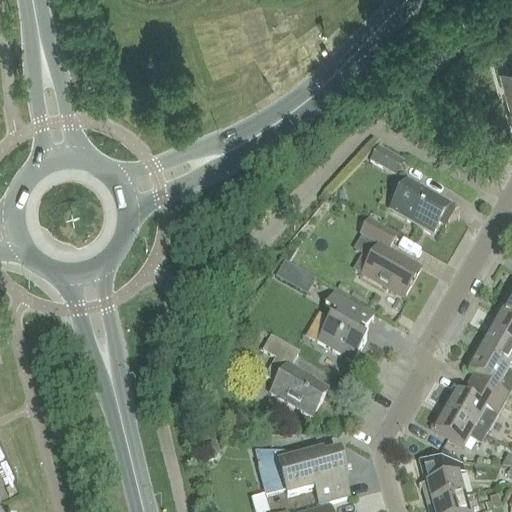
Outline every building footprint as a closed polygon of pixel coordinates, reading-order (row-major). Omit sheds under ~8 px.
[(511,68),(499,72),(511,118),(511,68)] [(378,149),(370,162),(382,169),(384,165),(396,173),(402,163),(378,149)] [(60,189),(68,189),(67,165),(59,166),(60,189)] [(432,236),(449,206),(407,182),(390,212),(432,236)] [(397,238),(369,223),(361,237),(379,247),(362,278),(403,302),(421,271),(389,252),(397,238)] [(511,298),(507,296),(497,315),(511,323),(511,298)] [(362,340),(374,320),(333,297),(325,311),(334,315),(317,344),(353,365),(366,342),(362,340)] [(511,348),(511,323),(497,315),(486,333),(511,348)] [(509,371),(511,365),(511,348),(486,333),(475,352),(509,371)] [(303,378),(304,376),(291,370),(299,356),(272,340),(263,354),(276,361),(266,380),(277,386),(271,397),(313,420),(328,393),(303,378)] [(511,390),(511,373),(509,371),(475,352),(464,371),(475,377),(469,388),(503,407),(511,390)] [(486,436),(503,407),(469,388),(463,398),(452,392),(441,411),(475,430),(486,436)] [(464,450),(475,430),(441,411),(430,431),(464,450)] [(320,508),(350,500),(345,482),(346,482),(340,460),(321,465),(318,456),(256,455),(259,468),(258,469),(259,473),(260,472),(266,498),(286,493),(287,498),(316,491),(320,508)] [(427,508),(464,498),(456,467),(420,464),(425,485),(421,487),(427,508)] [(494,511),(502,510),(501,509),(498,497),(490,500),(493,511),(494,511)] [(428,511),(467,511),(464,498),(427,508),(428,511)]
